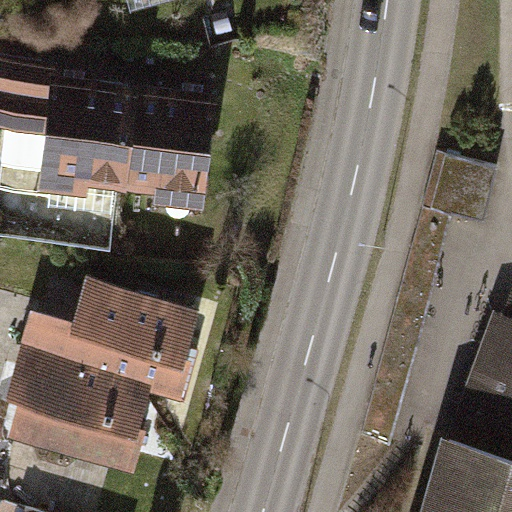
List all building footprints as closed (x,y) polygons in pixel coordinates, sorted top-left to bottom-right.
[(49,54),(0,49),(0,161),(116,173),(126,74),(48,66),(49,54)] [(205,81),(126,74),(116,173),(195,181),(205,81)] [(444,203),(492,211),(501,162),(453,154),(444,203)] [(23,306),(15,339),(142,369),(139,379),(171,387),(181,345),(164,341),(176,295),(79,271),(67,317),(23,306)] [(511,511),(511,315),(502,311),(458,432),(451,432),(428,511),(511,511)] [(142,369),(15,339),(7,373),(16,375),(3,430),(120,459),(139,379),(142,369)]
